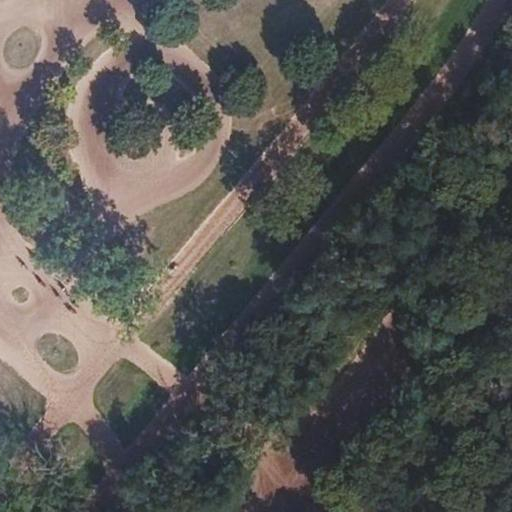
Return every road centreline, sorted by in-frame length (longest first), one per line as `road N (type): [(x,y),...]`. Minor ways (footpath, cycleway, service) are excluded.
road 1 (unknown): [(224,511),(511,162)]
road 2 (track): [(307,511),(511,296)]
